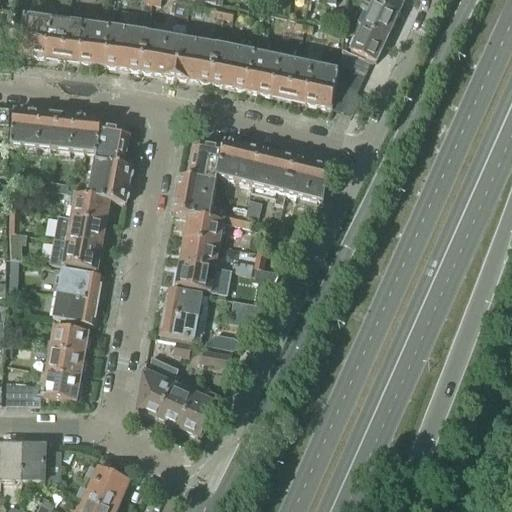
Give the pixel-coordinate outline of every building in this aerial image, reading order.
[(144,0),(143,8),(151,9),(152,0),(144,0)] [(161,0),(152,0),(151,9),(160,11),(162,0),(161,0)] [(173,0),(215,9),(216,0),(173,0)] [(306,18),(307,4),(307,0),(290,0),(287,23),(290,23),(290,25),(296,26),(305,27),(306,18)] [(327,0),(326,8),(335,9),(335,4),(336,5),(336,0),(327,0)] [(375,0),(372,8),(398,20),(406,0),(375,0)] [(362,19),(358,29),(387,43),(398,20),(372,8),(366,21),(362,19)] [(345,24),(351,27),(356,17),(346,12),(345,24)] [(214,22),(223,23),(225,15),(216,13),(214,22)] [(225,15),(223,23),(231,25),(233,17),(225,15)] [(18,60),(36,62),(42,25),(24,23),(19,59),(18,59),(18,60)] [(36,62),(51,64),(57,27),(42,25),(36,62)] [(313,28),(305,27),(296,26),(294,35),(311,37),(313,28)] [(51,64),(73,67),(79,30),(57,27),(51,64)] [(387,43),(358,29),(353,39),(357,41),(350,55),(376,67),(387,43)] [(73,67),(89,70),(95,33),(79,30),(73,67)] [(89,70),(105,72),(111,34),(109,34),(109,35),(95,33),(89,70)] [(105,72),(122,74),(130,37),(111,34),(105,72)] [(122,74),(140,77),(148,40),(130,37),(122,74)] [(140,77),(158,81),(166,44),(148,41),(148,40),(140,77)] [(158,81),(176,84),(183,47),(166,44),(158,81)] [(176,84),(194,87),(200,50),(183,47),(176,84)] [(194,87),(211,90),(218,52),(217,52),(200,50),(194,87)] [(212,90),(230,93),(238,56),(218,52),(211,90),(212,90)] [(230,93),(247,96),(254,60),(255,59),(238,56),(230,93)] [(341,56),(340,68),(345,71),(350,59),(341,56)] [(345,71),(365,80),(370,68),(350,59),(345,71)] [(247,96),(263,100),(271,64),(254,60),(247,96)] [(263,100),(278,103),(286,67),(271,64),(263,100)] [(278,103),(298,108),(306,71),(286,67),(278,103)] [(338,79),(338,80),(360,90),(365,80),(345,71),(340,68),(339,78),(338,79)] [(298,108),(315,111),(323,74),(306,71),(298,108)] [(315,111),(332,115),(336,89),(338,80),(338,79),(339,78),(323,74),(315,111)] [(336,89),(349,95),(356,99),(360,90),(338,80),(336,89)] [(332,115),(342,117),(349,95),(336,89),(332,115)] [(349,95),(342,117),(352,119),(360,101),(356,99),(349,95)] [(0,130),(8,132),(8,115),(0,114),(0,130)] [(10,152),(50,156),(55,120),(38,118),(37,116),(32,115),(29,117),(13,116),(13,117),(14,117),(10,152)] [(50,156),(95,161),(101,132),(101,125),(74,122),(55,120),(50,156)] [(95,161),(94,167),(122,172),(128,142),(124,136),(101,132),(95,161)] [(225,147),(223,154),(217,184),(250,192),(260,155),(259,155),(257,153),(252,152),(250,153),(236,150),(235,147),(230,146),(227,148),(225,147)] [(195,154),(189,184),(216,189),(217,184),(223,154),(200,150),(195,154)] [(262,156),(260,155),(250,192),(253,193),(251,200),(275,206),(275,209),(282,210),(285,201),(284,200),(294,164),(293,164),(292,161),(287,160),(284,162),(271,158),(270,156),(265,155),(262,156)] [(297,165),(294,164),(284,200),(285,201),(323,210),(328,173),(327,172),(326,170),(321,169),(318,170),(306,167),(304,165),(300,163),(297,165)] [(75,199),(75,200),(110,207),(125,210),(126,208),(128,206),(129,201),(127,199),(130,185),(132,184),(133,179),(131,176),(132,174),(122,172),(94,167),(94,169),(88,201),(75,199)] [(173,219),(188,222),(210,224),(216,189),(189,184),(179,182),(179,185),(176,186),(175,191),(177,194),(175,207),(172,209),(171,214),(173,216),(173,219)] [(64,198),(66,198),(67,190),(42,185),(41,194),(64,198)] [(75,200),(70,223),(105,230),(110,207),(75,200)] [(259,221),(264,206),(251,202),(246,217),(259,221)] [(10,214),(9,239),(18,239),(18,214),(10,214)] [(225,228),(250,233),(252,225),(228,218),(225,228)] [(188,222),(184,244),(219,251),(223,225),(221,225),(221,226),(210,224),(188,222)] [(70,223),(66,246),(101,253),(105,230),(70,223)] [(276,240),(286,242),(287,234),(277,232),(276,240)] [(10,262),(10,265),(18,266),(25,267),(25,264),(29,240),(10,240),(9,248),(12,249),(10,262)] [(184,244),(180,267),(214,274),(219,251),(184,244)] [(62,270),(95,277),(97,277),(97,276),(101,253),(66,246),(62,270)] [(258,256),(254,273),(263,275),(266,258),(258,256)] [(10,265),(8,292),(16,292),(18,266),(10,265)] [(214,274),(180,267),(176,291),(210,298),(214,274)] [(250,280),(252,270),(245,268),(243,279),(250,280)] [(252,287),(272,291),(278,279),(278,278),(277,278),(263,275),(254,273),(252,287)] [(61,274),(57,299),(97,308),(97,307),(97,306),(100,304),(102,293),(100,290),(101,282),(61,274)] [(16,292),(8,292),(8,302),(17,301),(19,293),(16,292)] [(166,317),(205,324),(208,311),(206,310),(208,302),(202,300),(170,295),(169,301),(165,303),(163,314),(166,317)] [(52,324),(60,326),(86,330),(92,331),(94,323),(97,321),(99,310),(97,308),(57,299),(52,324)] [(247,309),(259,311),(262,312),(265,304),(249,301),(247,309)] [(229,329),(252,332),(258,321),(257,321),(258,312),(259,313),(259,311),(247,309),(232,306),(229,329)] [(0,327),(2,327),(4,327),(4,320),(9,317),(9,311),(0,310),(0,327)] [(205,324),(166,317),(166,318),(162,320),(160,330),(163,334),(161,340),(160,339),(160,340),(161,340),(192,346),(194,347),(194,345),(200,347),(201,338),(203,338),(205,324)] [(53,332),(49,355),(84,362),(86,353),(89,351),(90,343),(88,341),(89,338),(85,338),(86,330),(60,326),(59,333),(53,332)] [(160,345),(175,347),(182,349),(191,350),(192,346),(161,340),(160,340),(159,344),(160,345)] [(180,361),(182,349),(175,347),(175,348),(174,354),(173,358),(173,360),(180,361)] [(182,349),(180,361),(189,362),(191,350),(182,349)] [(49,355),(45,377),(80,384),(82,375),(85,374),(86,365),(84,363),(84,362),(49,355)] [(203,356),(201,368),(229,373),(232,361),(203,356)] [(137,415),(157,425),(172,389),(154,381),(156,374),(145,372),(137,415)] [(80,384),(45,377),(42,390),(33,389),(33,391),(30,390),(22,388),(5,388),(6,411),(40,411),(41,401),(76,407),(78,398),(80,397),(82,388),(80,386),(80,384)] [(157,425),(180,434),(195,399),(172,389),(157,425)] [(195,399),(180,434),(201,444),(220,402),(210,397),(205,404),(195,399)] [(0,451),(0,486),(20,487),(21,452),(0,451)] [(45,452),(21,452),(20,487),(44,487),(45,452)] [(49,457),(48,490),(60,495),(61,457),(49,457)] [(98,473),(84,505),(98,511),(118,511),(130,486),(120,482),(122,478),(112,474),(110,478),(98,473)] [(43,503),(39,511),(51,511),(54,508),(43,503)]
